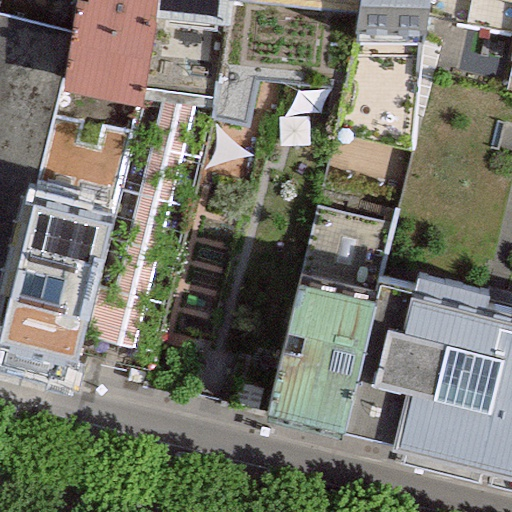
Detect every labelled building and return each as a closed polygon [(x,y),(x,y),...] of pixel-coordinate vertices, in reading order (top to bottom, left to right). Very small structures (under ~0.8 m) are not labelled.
[(0,0),(0,5),(75,22),(81,0),(0,0)] [(148,84),(159,0),(81,0),(75,22),(64,73),(148,84)] [(237,0),(159,0),(148,84),(220,97),(237,0)] [(237,0),(220,97),(219,115),(251,118),(261,77),(350,84),(367,0),(237,0)] [(367,0),(350,84),(342,127),(418,145),(433,65),(441,16),(444,0),(367,0)] [(511,0),(444,0),(441,16),(511,35),(511,0)] [(0,124),(50,135),(64,73),(75,22),(0,5),(0,124)] [(0,281),(17,285),(21,267),(32,213),(41,174),(50,135),(0,124),(0,281)] [(83,143),(50,135),(41,174),(75,181),(83,143)] [(275,409),(354,427),(389,279),(403,221),(324,203),(275,409)] [(32,213),(21,267),(60,276),(72,222),(32,213)] [(354,427),(511,465),(511,308),(417,286),(389,279),(354,427)]
